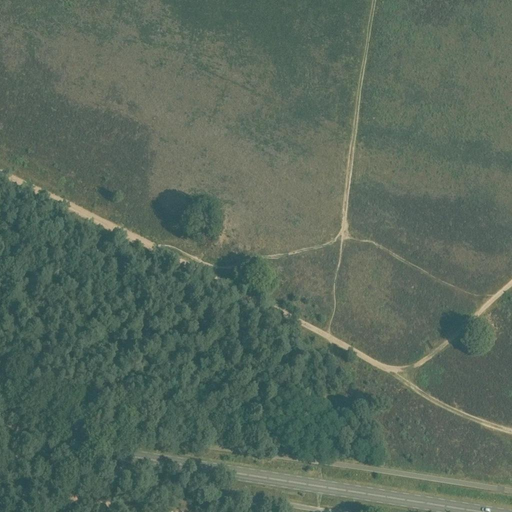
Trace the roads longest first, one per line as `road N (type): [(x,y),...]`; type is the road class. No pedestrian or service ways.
road 1 (primary): [(477,511),(0,437)]
road 2 (track): [(401,380),(139,242)]
road 3 (track): [(139,242),(0,174)]
road 4 (track): [(152,511),(0,488)]
road 5 (track): [(511,433),(469,420),(401,380)]
